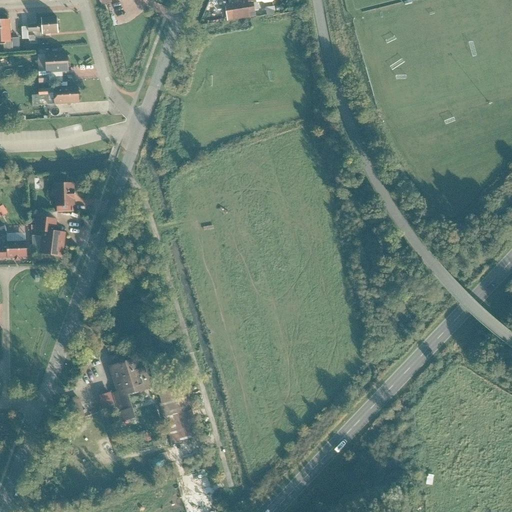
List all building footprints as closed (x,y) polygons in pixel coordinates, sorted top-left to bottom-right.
[(254,2),(225,6),(228,22),(257,17),(255,4),(254,2)] [(58,17),(43,17),(43,26),(22,26),(22,40),(29,39),(29,34),(58,34),(58,17)] [(11,20),(0,20),(0,44),(12,45),(11,20)] [(47,54),(38,55),(38,84),(63,84),(63,73),(69,73),(69,54),(47,54)] [(80,91),(55,92),(55,95),(49,95),(49,88),(40,88),(40,95),(33,95),(34,106),(81,105),(80,91)] [(76,184),(55,184),(56,213),(76,213),(76,184)] [(4,206),(0,207),(0,219),(9,214),(4,206)] [(57,219),(37,217),(36,231),(42,232),(39,255),(65,258),(67,233),(55,232),(57,219)] [(27,234),(9,234),(9,246),(0,246),(0,259),(27,259),(27,234)] [(143,358),(110,367),(117,392),(97,397),(104,420),(134,412),(129,397),(152,390),(143,358)] [(168,413),(176,442),(200,436),(195,419),(197,418),(192,398),(173,402),(175,412),(168,413)]
